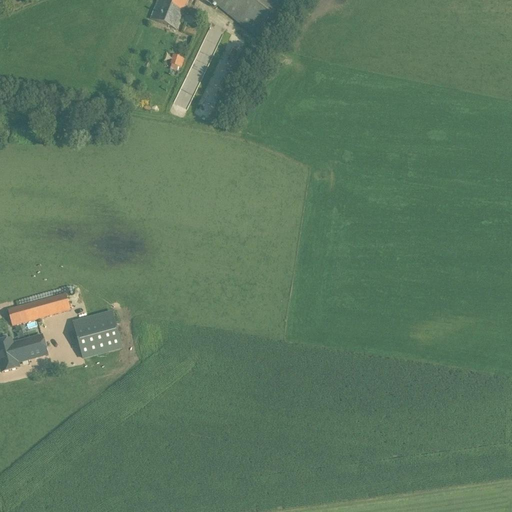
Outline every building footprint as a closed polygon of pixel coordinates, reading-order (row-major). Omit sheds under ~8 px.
[(188,0),(156,0),(158,1),(150,20),(176,31),(188,0)] [(255,38),(285,0),(214,0),(212,3),(255,38)] [(185,69),(189,59),(182,56),(178,66),(185,69)] [(22,325),(70,311),(66,295),(8,311),(13,327),(16,341),(26,338),(22,325)] [(115,321),(75,332),(83,361),(123,351),(115,321)] [(47,355),(42,336),(12,344),(11,341),(0,343),(0,366),(2,373),(19,368),(17,363),(47,355)]
